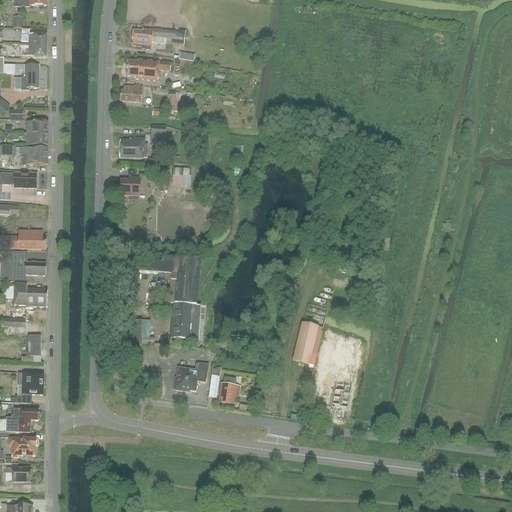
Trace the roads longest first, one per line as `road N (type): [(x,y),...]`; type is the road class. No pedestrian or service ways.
road 1 (unclassified): [(55,421),(59,0)]
road 2 (unclassified): [(95,417),(110,0)]
road 3 (unclassified): [(511,482),(277,451)]
road 4 (unclassified): [(511,457),(280,425)]
road 5 (unclassified): [(277,451),(95,417)]
